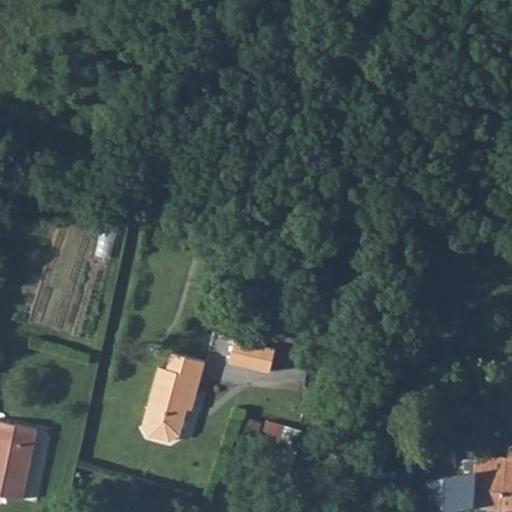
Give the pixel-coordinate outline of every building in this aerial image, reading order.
[(233,363),(273,373),(278,351),(238,341),(233,363)] [(144,425),(151,437),(169,442),(183,435),(189,416),(184,414),(186,408),(192,410),(207,363),(174,353),(168,370),(160,368),(144,425)] [(0,495),(21,500),(37,429),(0,420),(0,495)] [(426,481),(431,511),(459,511),(459,509),(473,506),(500,510),(506,461),(507,458),(476,455),(476,462),(463,461),(463,474),(445,477),(426,481)] [(500,510),(511,511),(511,461),(506,461),(500,510)]
